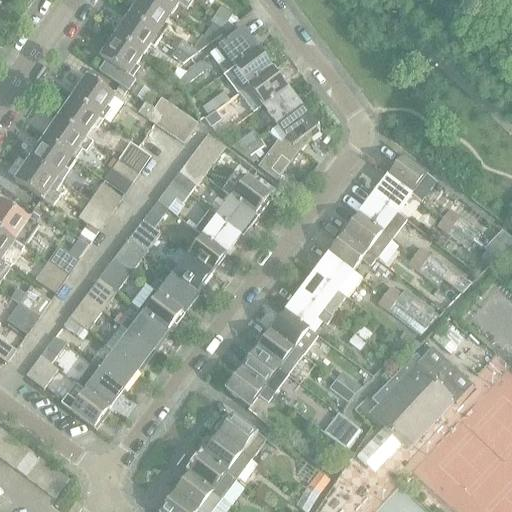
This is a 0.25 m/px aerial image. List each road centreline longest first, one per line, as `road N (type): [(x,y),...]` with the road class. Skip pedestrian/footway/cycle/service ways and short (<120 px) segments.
road 1 (residential): [(102,476),(364,134),(266,0)]
road 2 (residential): [(102,476),(0,400)]
road 3 (tertiary): [(0,104),(72,0)]
